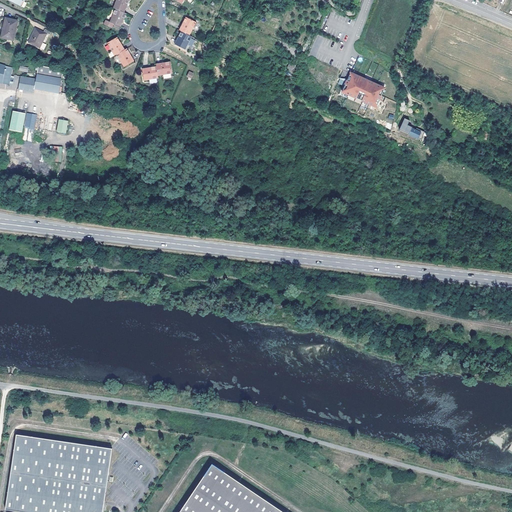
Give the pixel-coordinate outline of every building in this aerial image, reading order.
[(116,9),(125,12),(129,0),(116,0),(114,8),(116,9)] [(121,27),(127,13),(125,12),(116,9),(110,22),(121,27)] [(4,26),(1,38),(11,40),(15,20),(4,17),(2,25),(4,26)] [(186,17),(179,30),(182,31),(190,35),(197,22),(186,17)] [(47,33),(50,35),(52,32),(45,29),(44,32),(36,28),(29,42),(40,48),(47,33)] [(186,49),(193,36),(190,35),(182,31),(175,44),(186,49)] [(107,43),(115,56),(117,54),(125,49),(118,37),(107,43)] [(135,61),(127,48),(125,49),(117,54),(124,67),(135,61)] [(171,61),(156,64),(157,66),(158,76),(173,73),(171,61)] [(0,82),(8,84),(11,66),(0,63),(0,82)] [(158,76),(157,66),(142,68),(144,80),(159,78),(158,76)] [(39,67),(37,74),(62,78),(63,71),(39,67)] [(377,107),(385,88),(351,73),(343,91),(377,107)] [(35,89),(59,93),(62,78),(37,74),(36,79),(21,76),(19,89),(34,92),(35,89)] [(26,113),(14,111),(10,130),(23,132),(26,113)] [(38,115),(28,113),(23,140),(33,142),(38,115)] [(68,122),(59,120),(57,133),(66,134),(68,122)] [(412,127),(403,123),(400,130),(409,134),(412,128),(412,127)] [(421,132),(412,128),(409,134),(418,138),(421,132)] [(61,162),(61,146),(52,146),(52,162),(61,162)] [(15,511),(101,511),(111,451),(15,436),(5,510),(15,511)] [(278,511),(209,466),(177,511),(278,511)]
